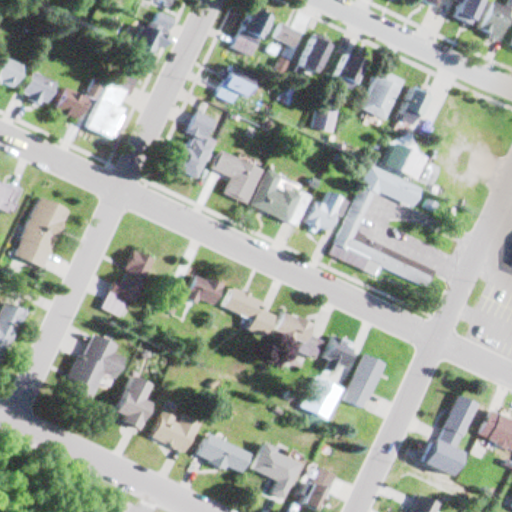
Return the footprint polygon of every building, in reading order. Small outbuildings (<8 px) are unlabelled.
[(456,0),(461,2),(453,20),(470,28),(481,0),(456,0)] [(495,42),(509,13),(490,4),(476,33),(495,42)] [(268,20),(249,11),(230,51),(250,60),(268,20)] [(171,21),(155,14),(148,29),(139,25),(128,48),(154,60),(171,21)] [(291,50),(299,35),(279,25),(271,39),(291,50)] [(327,47),(311,40),(299,69),(316,75),(327,47)] [(349,94),(363,64),(344,56),(330,86),(349,94)] [(0,84),(13,90),(23,67),(0,57),(0,84)] [(245,100),(254,79),(229,68),(216,95),(230,102),(234,95),(245,100)] [(401,83),(378,71),(358,109),(382,121),(401,83)] [(44,108),(56,85),(32,72),(20,95),(44,108)] [(125,92),(105,84),(86,129),(106,137),(125,92)] [(86,99),(65,89),(54,111),(75,121),(86,99)] [(426,101),(412,92),(395,118),(409,127),(426,101)] [(184,136),(170,169),(196,180),(212,141),(196,134),(193,140),(184,136)] [(412,154),(395,144),(381,168),(399,177),(412,154)] [(260,171),(217,152),(209,171),(229,180),(221,197),(245,207),(260,171)] [(425,292),(433,274),(354,239),(377,186),(403,198),(409,185),(368,167),(331,251),(425,292)] [(249,209),(294,227),(305,200),(275,188),(279,179),(264,173),(249,209)] [(18,197),(0,184),(0,212),(5,216),(18,197)] [(312,203),(301,226),(326,237),(342,201),(327,194),(321,207),(312,203)] [(41,272),(69,213),(38,199),(11,258),(41,272)] [(133,307),(152,262),(130,253),(117,284),(113,283),(101,311),(118,319),(125,303),(133,307)] [(196,307),(198,302),(212,309),(222,290),(196,276),(184,300),(196,307)] [(258,313),(262,304),(229,291),(221,310),(245,319),(241,329),(265,339),(273,319),(258,313)] [(0,364),(24,313),(5,304),(0,313),(0,364)] [(320,343),(308,339),(312,327),(281,315),(272,338),(297,348),(295,354),(313,361),(320,343)] [(120,358),(111,355),(114,345),(85,336),(65,397),(92,406),(96,395),(107,399),(120,358)] [(337,367),(344,370),(352,347),(329,339),(321,361),(328,364),(325,372),(334,375),(337,367)] [(363,411),(382,365),(360,356),(342,402),(363,411)] [(119,426),(138,433),(149,405),(142,402),(148,386),(129,378),(114,416),(121,419),(119,426)] [(435,447),(454,455),(475,406),(456,398),(435,447)] [(148,441),(184,453),(194,424),(177,418),(176,420),(157,414),(148,441)] [(511,454),(511,424),(488,414),(477,438),(511,454)] [(196,460),(238,477),(247,455),(205,438),(196,460)] [(272,483),(267,496),(282,502),(298,465),(259,448),(249,473),(272,483)] [(313,511),(334,480),(315,469),(294,503),(308,511),(313,511)] [(432,511),(435,506),(413,497),(406,511),(432,511)]
